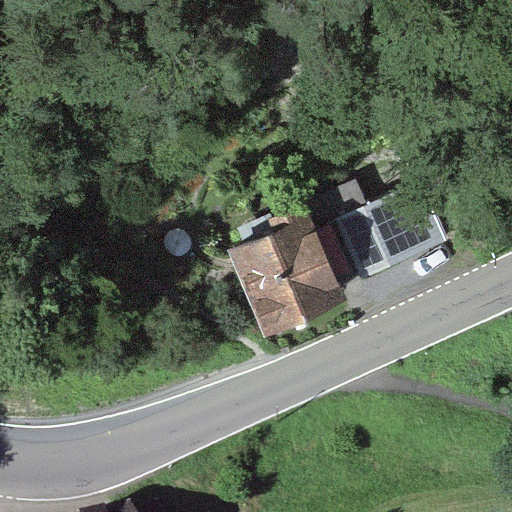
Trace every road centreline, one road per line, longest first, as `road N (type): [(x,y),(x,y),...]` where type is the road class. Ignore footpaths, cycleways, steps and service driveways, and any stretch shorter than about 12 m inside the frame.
road 1 (tertiary): [(0,457),(73,461),(159,439),(511,282)]
road 2 (track): [(511,412),(326,365)]
